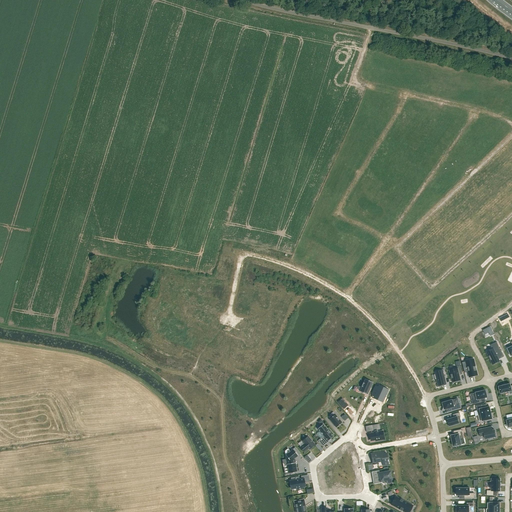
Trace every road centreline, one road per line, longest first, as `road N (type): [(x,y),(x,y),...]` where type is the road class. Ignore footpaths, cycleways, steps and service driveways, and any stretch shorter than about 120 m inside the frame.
road 1 (unclassified): [(238,0),(511,58)]
road 2 (residential): [(405,93),(334,213),(385,240)]
road 3 (residential): [(511,135),(396,248)]
road 4 (residential): [(473,108),(385,240)]
road 5 (residential): [(396,248),(434,283),(511,214)]
road 6 (residential): [(360,450),(348,436),(315,462),(316,493),(360,497),(367,490)]
road 7 (residential): [(346,296),(390,339),(426,397)]
